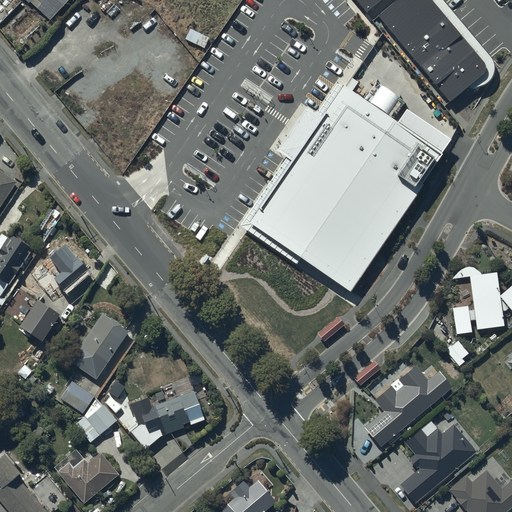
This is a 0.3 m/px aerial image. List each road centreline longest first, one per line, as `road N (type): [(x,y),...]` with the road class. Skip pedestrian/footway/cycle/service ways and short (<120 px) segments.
road 1 (residential): [(0,85),(270,409)]
road 2 (residential): [(477,197),(397,325),(297,412),(270,409)]
road 3 (residential): [(270,409),(384,307),(457,186)]
road 4 (residential): [(270,409),(148,511)]
road 5 (residential): [(270,409),(356,511)]
